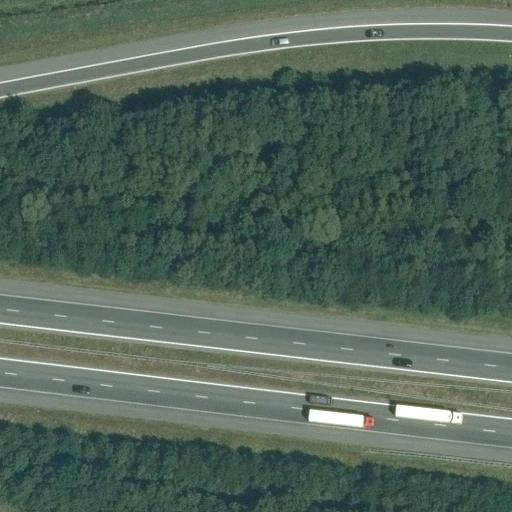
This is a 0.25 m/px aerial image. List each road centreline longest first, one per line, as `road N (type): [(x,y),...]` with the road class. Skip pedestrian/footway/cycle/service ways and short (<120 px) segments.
road 1 (motorway): [(511,35),(399,32),(256,44),(0,91)]
road 2 (motorway): [(0,368),(511,431)]
road 3 (motorway): [(511,368),(0,309)]
